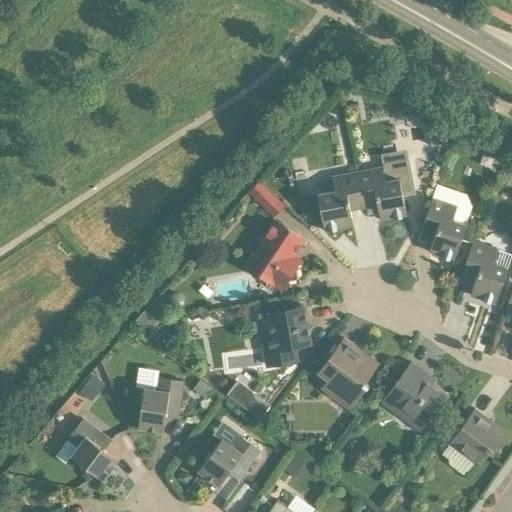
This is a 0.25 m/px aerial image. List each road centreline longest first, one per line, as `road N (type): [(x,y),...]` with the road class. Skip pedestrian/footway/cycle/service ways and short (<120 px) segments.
road 1 (residential): [(511,370),(469,355),(348,277)]
road 2 (tertiary): [(511,68),(389,0)]
